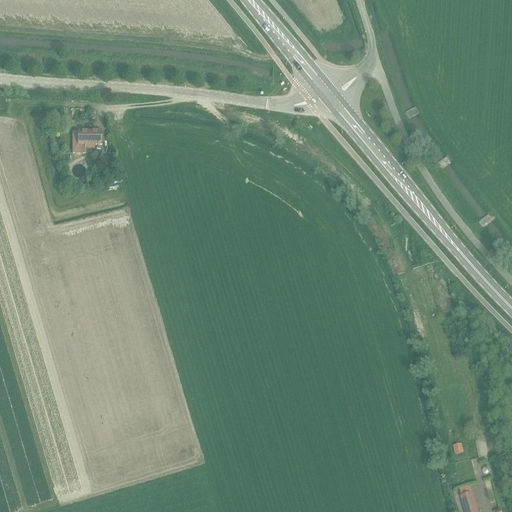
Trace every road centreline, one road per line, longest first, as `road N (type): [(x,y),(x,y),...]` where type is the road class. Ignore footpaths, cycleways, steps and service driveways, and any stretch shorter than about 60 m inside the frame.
road 1 (unclassified): [(0,78),(280,105),(326,93)]
road 2 (primary): [(511,306),(326,93)]
road 3 (unclassified): [(511,282),(418,163),(374,53)]
road 4 (primary): [(326,93),(246,0)]
